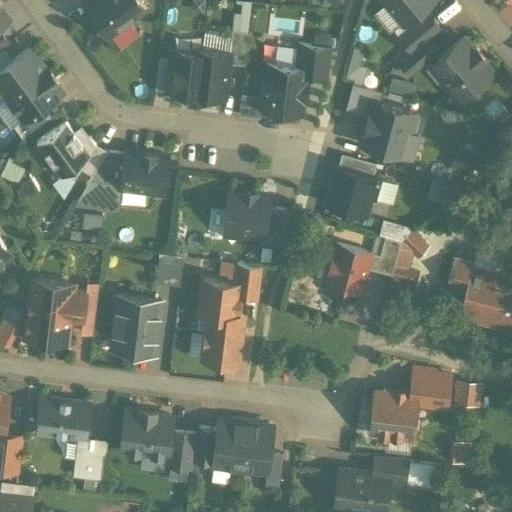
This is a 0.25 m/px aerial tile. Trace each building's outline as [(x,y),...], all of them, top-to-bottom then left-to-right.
[(93,0),(86,6),(107,34),(145,7),(139,0),(93,0)] [(428,0),(384,0),(402,21),(403,22),(421,6),(428,0)] [(421,6),(403,22),(402,21),(393,28),(399,36),(427,13),(421,6)] [(427,13),(399,36),(411,50),(426,37),(438,27),(427,13)] [(246,29),(231,28),(228,51),(229,51),(228,61),(242,63),(246,29)] [(0,29),(0,46),(3,45),(8,41),(0,29)] [(472,47),(463,36),(430,63),(459,98),(492,70),(482,59),(484,57),(475,46),(472,47)] [(411,50),(399,60),(409,72),(436,49),(426,37),(411,50)] [(330,45),(298,41),(295,64),(306,66),(305,72),(326,75),(330,45)] [(0,46),(0,66),(12,58),(3,45),(0,46)] [(12,58),(0,66),(0,83),(7,93),(43,67),(40,64),(42,62),(37,56),(35,57),(28,46),(12,58)] [(193,50),(171,47),(170,59),(169,67),(166,88),(188,91),(187,98),(195,99),(201,48),(193,47),(193,50)] [(228,51),(201,48),(195,99),(203,100),(204,93),(224,95),(228,61),(229,51),(228,51)] [(170,59),(158,58),(157,65),(169,67),(170,59)] [(295,64),(266,61),(264,77),(261,76),(260,90),(263,91),(261,106),(300,111),(305,72),(306,66),(295,64)] [(7,93),(6,95),(22,117),(42,103),(61,89),(54,79),(56,78),(48,67),(46,69),(45,66),(43,67),(7,93)] [(383,90),(352,81),(345,109),(369,115),(373,101),(380,103),(383,90)] [(369,115),(361,142),(401,153),(407,132),(416,134),(422,114),(380,103),(373,101),(369,115)] [(22,117),(13,124),(21,136),(50,114),(42,103),(22,117)] [(65,119),(36,140),(61,174),(67,169),(89,152),(86,148),(94,142),(80,124),(73,130),(65,119)] [(89,152),(67,169),(74,178),(80,167),(91,173),(105,149),(94,142),(86,148),(89,152)] [(167,153),(125,148),(125,151),(121,183),(120,184),(146,188),(148,190),(158,192),(161,189),(163,189),(167,153)] [(125,151),(106,149),(105,149),(91,173),(88,179),(121,183),(125,151)] [(341,152),(337,166),(372,176),(376,161),(341,152)] [(2,170),(19,177),(26,161),(9,154),(2,170)] [(331,175),(324,202),(363,211),(366,198),(374,200),(380,177),(372,176),(337,166),(335,176),(331,175)] [(254,191),(242,189),(242,190),(229,189),(224,228),(241,230),(241,233),(261,235),(262,235),(266,205),(267,195),(254,193),(254,191)] [(289,208),(266,205),(262,235),(261,235),(260,241),(280,243),(289,208)] [(86,210),(85,223),(101,223),(101,210),(86,210)] [(421,266),(417,265),(425,234),(404,229),(392,280),(416,286),(421,266)] [(400,238),(384,234),(379,253),(375,268),(390,272),(400,238)] [(0,257),(10,251),(0,236),(0,266),(4,264),(0,258),(0,257)] [(370,250),(336,241),(325,278),(360,288),(366,266),(370,250)] [(379,253),(370,250),(366,266),(375,268),(379,253)] [(511,273),(453,257),(447,281),(465,286),(458,315),(511,329),(511,273)] [(261,264),(236,261),(234,281),(241,282),(239,293),(257,296),(261,264)] [(234,281),(201,277),(197,311),(215,313),(213,329),(233,331),(233,327),(235,315),(237,315),(239,293),(241,282),(234,281)] [(71,282),(35,278),(35,280),(34,289),(30,288),(29,290),(24,333),(24,335),(26,336),(26,335),(64,340),(66,341),(66,339),(69,318),(81,319),(81,317),(83,308),(85,290),(72,288),(73,284),(73,282),(71,282)] [(97,291),(85,290),(83,308),(95,309),(97,291)] [(159,298),(119,293),(117,293),(117,294),(111,344),(111,346),(112,346),(152,351),(153,351),(154,352),(154,350),(160,300),(161,298),(159,298)] [(2,313),(0,318),(0,339),(12,344),(21,321),(2,313)] [(213,329),(205,328),(201,357),(237,362),(241,328),(233,327),(233,331),(213,329)] [(432,369),(413,367),(410,390),(416,391),(415,402),(445,406),(449,374),(431,372),(432,369)] [(481,403),(483,379),(456,376),(454,401),(481,403)] [(392,391),(374,389),(374,396),(370,395),(368,408),(372,409),(370,431),(389,434),(390,431),(411,433),(415,402),(416,391),(410,390),(393,388),(392,391)] [(89,402),(40,396),(35,430),(85,436),(89,402)] [(154,410),(139,408),(138,411),(125,409),(120,449),(166,455),(167,455),(170,429),(172,415),(154,413),(154,410)] [(271,424),(218,418),(217,427),(213,463),(229,465),(232,469),(244,471),(245,467),(266,470),(268,450),(271,424)] [(217,427),(197,425),(196,432),(193,460),(213,463),(217,427)] [(196,432),(170,429),(167,455),(166,455),(165,464),(192,467),(193,460),(196,432)] [(21,434),(4,431),(3,438),(0,437),(0,467),(17,470),(21,434)] [(451,436),(449,459),(470,462),(473,439),(451,436)] [(282,452),(268,450),(266,470),(280,472),(282,452)] [(407,459),(375,455),(373,471),(389,473),(388,480),(404,482),(407,459)] [(104,461),(74,457),(73,471),(102,475),(104,461)] [(373,471),(338,467),(333,505),(350,507),(349,511),(358,511),(367,511),(368,509),(384,511),(388,480),(389,473),(373,471)] [(280,472),(266,470),(264,484),(278,486),(280,472)] [(29,511),(32,495),(0,491),(0,511),(29,511)]
